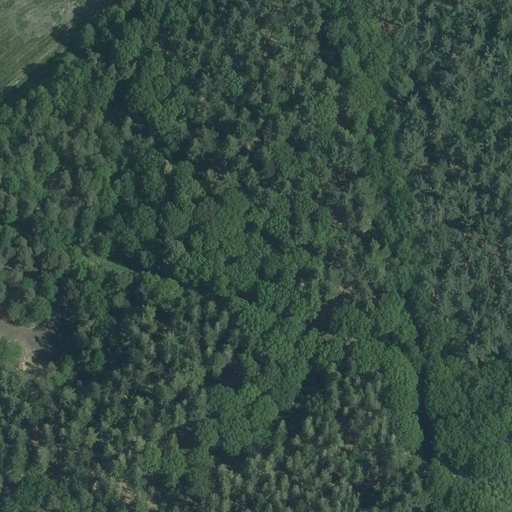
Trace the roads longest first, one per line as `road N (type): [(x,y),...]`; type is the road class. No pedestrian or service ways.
road 1 (track): [(453,491),(343,0)]
road 2 (track): [(405,397),(378,370),(0,232)]
road 3 (track): [(0,120),(151,0)]
road 4 (track): [(446,475),(413,467),(403,439),(400,403),(427,391)]
